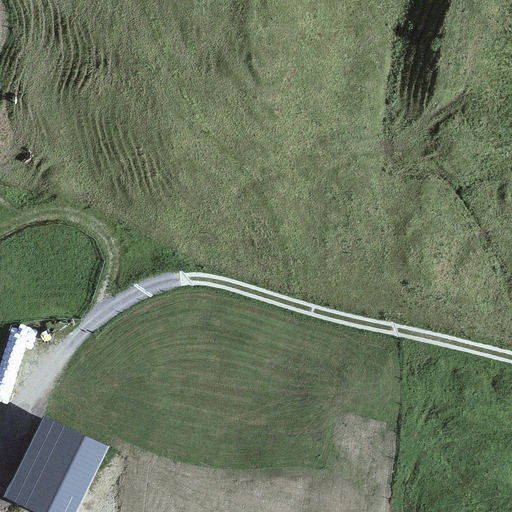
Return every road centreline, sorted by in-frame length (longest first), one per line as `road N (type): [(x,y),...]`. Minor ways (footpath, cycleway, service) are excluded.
road 1 (track): [(93,317),(171,280),(219,278),(511,357)]
road 2 (track): [(93,317),(116,251),(106,232),(55,212),(0,231)]
road 3 (track): [(0,441),(93,317)]
